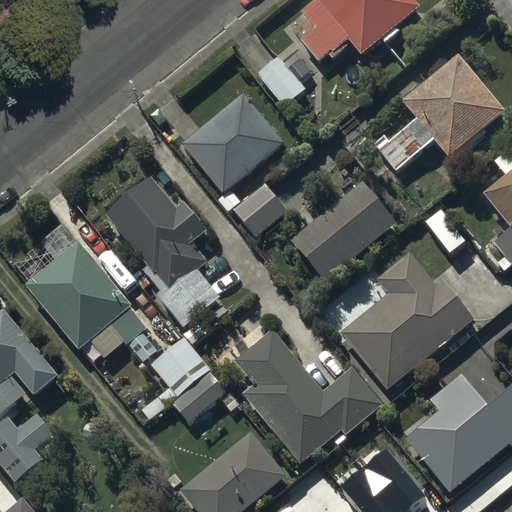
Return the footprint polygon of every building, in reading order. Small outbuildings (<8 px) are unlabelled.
[(417,9),(409,0),(317,0),(300,14),(313,30),(300,41),(318,64),(329,55),(333,61),(348,49),(344,44),(348,40),(362,57),(382,40),(387,46),(400,35),(395,28),(417,9)] [(459,56),(402,102),(417,120),(389,142),(385,137),(374,146),(397,174),(436,143),(448,158),(505,113),(459,56)] [(303,92),(277,59),(256,75),(282,108),(303,92)] [(284,144),(241,93),(179,146),(222,197),(216,201),(228,215),(233,211),(257,240),(288,213),(264,185),(242,204),(230,190),(284,144)] [(511,148),(494,163),(506,178),(483,197),(511,230),(494,244),(511,266),(511,148)] [(178,208),(152,177),(106,216),(150,267),(136,279),(146,291),(154,284),(163,294),(159,297),(185,329),(205,311),(207,313),(223,300),(199,273),(210,263),(195,246),(211,233),(185,202),(178,208)] [(397,225),(362,182),(290,242),(324,284),(397,225)] [(132,308),(80,245),(28,288),(95,369),(125,344),(127,347),(147,330),(130,309),(132,308)] [(410,256),(378,282),(388,294),(340,333),(387,391),(473,321),(440,281),(434,286),(410,256)] [(0,417),(32,392),(36,398),(56,382),(50,374),(55,370),(7,310),(0,315),(0,417)] [(322,395),(271,334),(235,364),(254,387),(243,396),(300,466),(341,432),(345,437),(383,406),(353,369),(322,395)] [(172,405),(211,370),(184,339),(151,368),(169,388),(141,413),(150,423),(172,405)] [(211,370),(172,405),(190,426),(220,400),(231,414),(242,404),(211,370)] [(511,447),(511,387),(487,408),(461,376),(431,401),(440,412),(405,441),(449,495),(509,446),(511,448),(511,447)] [(10,420),(0,427),(0,464),(16,484),(64,445),(39,415),(19,431),(10,420)] [(400,451),(375,418),(327,455),(353,488),(400,451)] [(243,511),(286,478),(251,434),(180,491),(197,511),(243,511)] [(35,511),(25,499),(8,511),(35,511)]
